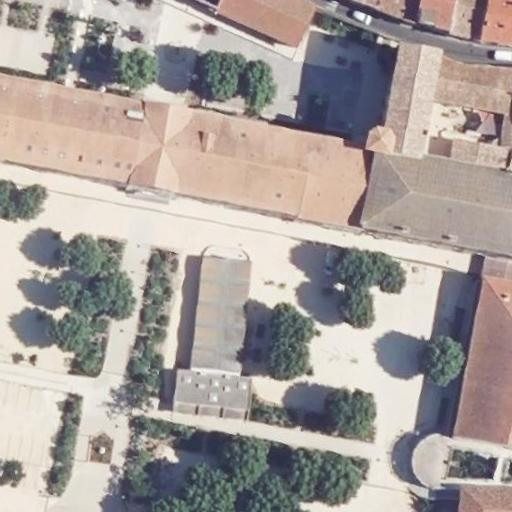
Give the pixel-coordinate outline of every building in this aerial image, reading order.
[(332,13),(332,12),(305,0),(196,0),(295,45),(305,22),(327,30),(332,13)] [(375,0),(374,7),(414,23),(418,0),(375,0)] [(418,0),(414,23),(447,31),(452,0),(418,0)] [(452,0),(447,31),(479,40),(485,0),(452,0)] [(511,0),(485,0),(479,40),(511,43),(511,0)] [(378,29),(332,12),(332,13),(327,30),(372,47),(378,30),(378,29)] [(511,124),(511,67),(465,64),(388,34),(384,45),(393,49),(377,136),(371,135),(364,139),(362,150),(188,116),(187,114),(144,106),(142,108),(0,80),(0,160),(129,185),(129,188),(173,196),(175,194),(296,218),(297,220),(360,232),(360,230),(489,255),(511,259),(511,179),(509,179),(510,150),(511,135),(502,134),(501,139),(499,139),(498,147),(454,139),(449,167),(415,161),(427,96),(503,113),(502,124),(511,124)] [(511,135),(511,133),(511,124),(502,124),(502,134),(511,135)] [(224,300),(229,255),(203,252),(190,366),(216,368),(221,322),(231,324),(234,301),(224,300)] [(253,258),(229,255),(224,300),(234,301),(231,324),(221,322),(216,368),(239,372),(253,258)] [(483,279),(454,441),(511,451),(511,492),(461,489),(461,493),(459,511),(511,511),(511,259),(489,255),(485,280),(483,279)] [(0,373),(24,381),(40,312),(13,304),(0,359),(0,373)] [(174,399),(247,407),(252,374),(239,372),(216,368),(190,366),(177,364),(174,399)] [(246,417),(247,407),(174,399),(173,408),(246,417)] [(188,442),(190,428),(151,423),(149,437),(188,442)] [(511,451),(454,441),(446,439),(438,437),(432,437),(426,440),(420,443),(417,448),(414,452),(412,456),(411,462),(411,468),(413,474),(414,477),(417,482),(421,486),(427,489),(434,491),(452,492),(461,493),(461,489),(511,492),(511,451)]
